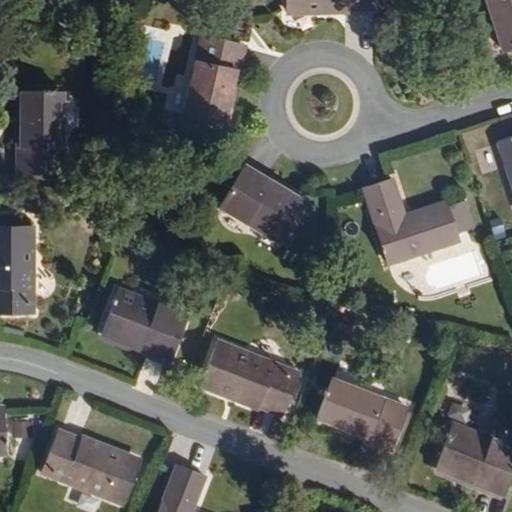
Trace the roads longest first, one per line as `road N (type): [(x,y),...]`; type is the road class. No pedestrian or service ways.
road 1 (residential): [(422,511),(0,362)]
road 2 (residential): [(356,142),(328,154),(297,148),(276,124),(274,92),(307,57),(340,58),(366,79)]
road 3 (residential): [(511,94),(356,142)]
